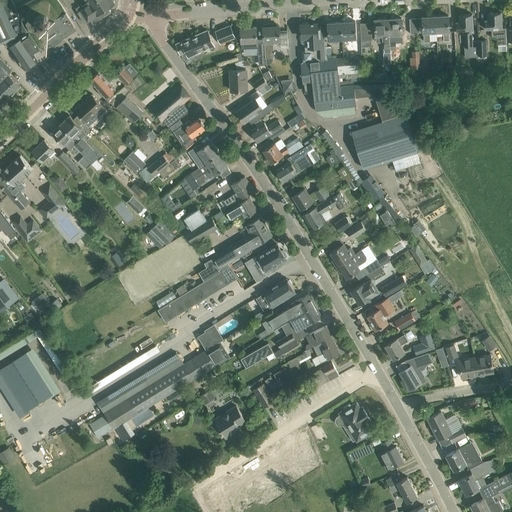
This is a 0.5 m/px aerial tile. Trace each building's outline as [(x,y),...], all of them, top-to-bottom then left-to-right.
[(0,0),(0,41),(4,40),(6,44),(7,43),(9,46),(25,69),(38,60),(34,54),(40,49),(39,47),(38,47),(23,25),(11,0),(0,0)] [(86,0),(88,2),(82,6),(81,4),(75,8),(84,22),(88,20),(115,3),(112,0),(86,0)] [(55,32),(61,38),(76,28),(66,12),(51,22),(51,20),(51,19),(51,17),(50,16),(49,15),(49,14),(47,13),(46,12),(45,12),(43,12),(42,12),(41,12),(39,13),(38,13),(37,14),(36,15),(36,17),(35,18),(35,19),(35,21),(35,22),(36,23),(37,25),(38,26),(39,26),(40,27),(41,28),(43,28),(49,42),(50,41),(48,37),(55,32)] [(501,12),(488,13),(488,20),(485,20),(486,29),(491,29),(491,36),(493,37),(497,37),(497,45),(505,44),(505,41),(507,41),(506,28),(502,28),(501,12)] [(456,22),(457,31),(463,31),(465,57),(472,57),(478,57),(478,56),(478,46),(472,46),(471,30),(473,30),(472,14),(459,15),(459,22),(456,22)] [(449,30),(449,25),(449,15),(436,16),(436,33),(443,33),(444,40),(450,40),(449,30)] [(437,40),(436,33),(436,16),(422,17),(423,32),(424,41),(430,41),(437,40)] [(402,33),(402,28),(401,18),(389,19),(391,49),(391,51),(396,51),(396,48),(396,40),(402,40),(402,33)] [(410,33),(419,33),(418,18),(409,18),(410,33)] [(384,49),(391,49),(389,19),(375,20),(376,42),(383,41),(384,49)] [(356,38),(356,31),(355,21),(342,22),(343,39),(356,38)] [(329,40),(343,39),(342,22),(328,22),(329,40)] [(264,26),(263,26),(264,36),(264,40),(264,42),(266,64),(268,64),(270,63),(272,61),(272,59),(272,57),(274,57),(273,40),(280,39),(280,35),(280,32),(279,25),(270,26),(270,23),(263,24),(264,26)] [(302,24),(300,24),(301,33),(301,36),(301,35),(301,38),(308,37),(308,44),(304,44),(304,50),(302,50),(302,62),(327,60),(326,58),(326,55),(326,46),(325,46),(324,37),(323,27),(317,27),(317,23),(308,24),(308,23),(302,23),(302,24)] [(360,23),(361,47),(371,46),(371,39),(372,39),(372,34),(368,34),(368,23),(360,23)] [(215,31),(219,40),(220,43),(235,37),(230,25),(215,31)] [(256,27),(240,28),(241,38),(241,42),(242,48),(258,47),(257,43),(257,37),(256,27)] [(214,46),(207,30),(176,43),(180,53),(181,53),(183,59),(192,55),(193,56),(194,57),(197,57),(199,57),(201,56),(202,54),(202,52),(202,51),(214,46)] [(486,39),(477,40),(478,46),(478,56),(487,55),(486,39)] [(264,42),(257,43),(258,47),(258,56),(259,65),(266,65),(266,64),(264,42)] [(361,56),(344,57),(345,77),(346,80),(362,80),(361,56)] [(0,82),(11,94),(21,85),(8,72),(12,69),(0,57),(0,82)] [(344,57),(337,58),(339,78),(345,77),(344,57)] [(302,62),(300,62),(300,63),(301,63),(303,83),(304,91),(313,90),(314,92),(316,110),(357,105),(356,96),(374,94),(383,121),(404,115),(393,80),(384,81),(363,81),(354,82),(354,84),(339,86),(339,81),(338,79),(339,79),(339,78),(337,58),(336,58),(326,58),(327,60),(302,62)] [(244,60),(239,62),(235,62),(237,68),(244,66),(244,65),(251,65),(247,59),(244,60)] [(427,71),(426,64),(420,64),(420,79),(439,78),(438,71),(427,71)] [(116,74),(126,85),(133,78),(124,68),(116,74)] [(89,80),(96,87),(108,100),(114,94),(112,92),(116,89),(110,83),(109,82),(114,78),(106,69),(101,73),(99,71),(89,80)] [(231,90),(241,90),(247,90),(246,69),(230,70),(231,82),(233,82),(233,90),(231,90)] [(269,71),(263,74),(267,81),(272,78),(269,71)] [(257,90),(267,83),(264,77),(253,84),(257,90)] [(292,78),(282,79),(282,92),(293,91),(292,78)] [(0,82),(0,95),(5,100),(11,94),(0,82)] [(190,97),(180,84),(151,109),(161,121),(163,119),(169,126),(187,110),(182,104),(190,97)] [(85,123),(90,118),(95,123),(100,118),(99,117),(106,109),(92,94),(75,109),(79,114),(78,115),(85,123)] [(245,105),(237,111),(238,112),(237,113),(239,117),(241,117),(244,121),(255,114),(259,119),(266,113),(273,108),(278,105),(286,99),(283,94),(262,108),(260,105),(255,98),(245,105)] [(126,97),(117,107),(135,123),(141,116),(135,111),(137,108),(126,97)] [(302,112),(287,121),(291,126),(306,117),(302,112)] [(383,121),(352,131),(363,168),(418,151),(406,114),(404,115),(383,121)] [(70,115),(61,123),(96,159),(99,156),(82,138),(87,133),(82,128),(76,122),(70,115)] [(184,124),(173,132),(178,138),(179,137),(180,136),(185,142),(183,143),(187,149),(198,140),(194,136),(197,134),(206,128),(198,117),(191,122),(190,120),(184,124)] [(259,125),(250,131),(252,133),(251,134),(253,136),(254,136),(258,142),(269,134),(272,138),(285,130),(278,120),(278,119),(267,126),(264,122),(259,125)] [(61,123),(52,132),(59,139),(64,144),(69,149),(74,145),(91,164),(96,159),(61,123)] [(289,151),(292,155),(304,147),(298,137),(279,149),(275,143),(263,150),(271,163),(283,155),(289,151)] [(54,149),(51,146),(44,139),(33,150),(42,161),(43,160),(48,166),(54,161),(48,155),(54,149)] [(202,156),(206,162),(219,153),(210,141),(198,150),(192,155),(196,160),(202,156)] [(304,147),(292,155),(288,158),(290,161),(284,165),(276,170),(283,182),(320,158),(310,143),(304,147)] [(328,155),(333,162),(341,157),(335,148),(331,150),(333,152),(328,155)] [(84,172),(63,150),(57,156),(77,178),(84,172)] [(133,151),(124,160),(137,172),(145,163),(142,161),(134,152),(133,151)] [(173,160),(154,175),(158,180),(163,176),(163,177),(179,164),(179,165),(189,158),(184,151),(173,159),(173,160)] [(167,152),(148,167),(154,175),(173,160),(173,159),(167,152)] [(215,174),(219,171),(227,166),(219,153),(206,162),(180,180),(185,186),(188,184),(192,190),(199,185),(195,178),(204,173),(208,178),(215,174)] [(0,184),(21,208),(30,201),(21,192),(25,189),(24,188),(25,187),(19,180),(33,168),(20,155),(3,171),(0,167),(0,184)] [(350,174),(345,178),(349,183),(354,179),(350,174)] [(60,192),(67,186),(59,175),(51,180),(60,192)] [(232,184),(237,192),(224,200),(228,206),(253,190),(245,176),(232,184)] [(354,179),(349,183),(353,189),(358,185),(354,179)] [(49,200),(38,209),(45,218),(65,203),(49,182),(40,189),(49,200)] [(143,192),(134,183),(130,188),(139,196),(143,192)] [(301,190),(292,196),(301,209),(309,204),(319,198),(320,200),(324,198),(330,194),(328,192),(325,185),(314,192),(309,195),(305,188),(301,190)] [(312,208),(303,214),(313,229),(321,223),(326,220),(326,219),(332,215),(328,209),(336,203),(339,208),(347,203),(339,191),(334,194),(331,196),(325,200),(312,208)] [(128,199),(126,201),(131,206),(138,213),(144,206),(137,200),(132,195),(129,198),(128,199)] [(244,218),(248,215),(257,210),(249,196),(240,202),(229,209),(232,215),(240,211),(244,218)] [(182,217),(190,229),(205,219),(196,207),(182,217)] [(221,210),(214,215),(217,220),(224,214),(221,210)] [(0,224),(11,239),(17,234),(0,212),(0,224)] [(346,215),(334,223),(340,232),(352,224),(346,215)] [(370,218),(369,215),(346,230),(351,238),(366,229),(365,228),(371,224),(368,219),(370,218)] [(42,231),(33,218),(26,223),(21,216),(13,222),(27,241),(42,231)] [(220,268),(253,248),(261,243),(260,241),(272,234),(261,216),(248,224),(246,226),(250,234),(213,256),(220,268)] [(175,235),(159,220),(146,234),(160,248),(164,244),(165,246),(175,235)] [(210,234),(203,223),(186,233),(192,244),(210,234)] [(414,225),(410,228),(416,236),(420,233),(414,225)] [(343,243),(339,246),(330,251),(335,258),(332,260),(334,263),(337,261),(339,264),(355,254),(350,247),(347,249),(343,243)] [(286,258),(285,256),(286,255),(283,250),(281,251),(277,244),(254,257),(263,272),(286,258)] [(417,246),(410,250),(413,254),(420,250),(417,246)] [(362,249),(355,254),(339,264),(340,267),(338,268),(340,271),(342,270),(347,277),(360,269),(358,266),(364,261),(366,259),(366,257),(366,256),(362,249)] [(377,258),(364,266),(368,274),(381,266),(389,261),(391,260),(387,255),(378,260),(377,258)] [(231,265),(234,271),(249,264),(247,259),(231,265)] [(237,277),(230,265),(219,272),(226,283),(226,284),(227,283),(236,277),(236,278),(237,277)] [(360,285),(351,290),(359,303),(371,296),(371,295),(379,291),(375,284),(373,281),(386,273),(381,266),(368,274),(371,278),(363,283),(360,285)] [(10,276),(19,272),(16,267),(8,271),(10,276)] [(402,275),(381,288),(386,295),(407,282),(402,275)] [(265,292),(265,293),(258,298),(265,310),(273,305),(273,306),(295,292),(291,285),(292,284),(290,280),(288,280),(287,278),(265,292)] [(3,279),(0,281),(0,310),(0,312),(18,298),(3,279)] [(166,320),(206,296),(207,296),(206,295),(199,284),(158,309),(165,320),(166,321),(166,320)] [(390,300),(402,293),(400,289),(388,296),(390,300)] [(42,293),(31,301),(38,309),(48,300),(42,293)] [(265,318),(272,330),(285,322),(290,319),(315,305),(309,294),(290,304),(291,306),(283,310),(282,309),(265,318)] [(375,328),(376,330),(388,323),(382,313),(386,311),(387,313),(393,309),(390,303),(387,297),(376,304),(379,309),(367,316),(371,321),(369,322),(373,329),(375,328)] [(322,317),(315,305),(290,319),(285,322),(286,323),(288,326),(293,323),(296,330),(320,317),(322,317)] [(420,317),(415,309),(394,322),(399,329),(420,317)] [(306,344),(305,347),(307,349),(308,348),(313,346),(332,337),(326,326),(317,330),(314,332),(309,334),(305,335),(309,343),(306,344)] [(206,330),(197,336),(206,349),(206,350),(215,345),(215,344),(206,330)] [(276,342),(280,348),(295,339),(291,332),(276,342)] [(416,355),(435,348),(430,333),(420,336),(423,344),(413,347),(416,355)] [(397,338),(393,340),(385,345),(393,359),(405,351),(401,345),(408,340),(404,334),(397,338)] [(489,349),(496,344),(489,334),(482,340),(489,349)] [(332,337),(313,346),(318,355),(321,362),(327,359),(331,357),(340,353),(332,337)] [(274,352),(266,356),(269,360),(276,356),(283,352),(284,353),(298,344),(295,339),(280,348),(274,352)] [(127,398),(104,412),(114,428),(137,414),(194,379),(216,366),(230,357),(226,351),(220,341),(215,345),(206,350),(206,349),(184,363),(127,398)] [(268,342),(241,358),(246,368),(266,356),(274,352),(268,342)] [(88,392),(158,350),(154,343),(85,386),(88,392)] [(449,358),(458,355),(454,343),(446,346),(449,358)] [(32,347),(0,365),(0,387),(16,415),(58,390),(32,347)] [(305,352),(288,361),(291,367),(312,356),(308,348),(307,349),(304,350),(305,352)] [(433,360),(428,351),(404,360),(408,366),(400,371),(410,388),(418,383),(419,384),(426,380),(420,368),(433,360)] [(477,374),(493,372),(490,354),(474,357),(477,374)] [(477,374),(474,357),(459,359),(462,377),(477,374)] [(315,387),(337,376),(339,375),(332,362),(323,367),(309,376),(315,387)] [(271,376),(264,380),(271,392),(283,384),(279,378),(274,382),(271,376)] [(252,389),(253,390),(263,407),(274,401),(271,396),(263,383),(252,389)] [(205,404),(216,399),(211,389),(200,395),(205,404)] [(460,401),(450,405),(452,411),(463,407),(460,401)] [(351,406),(350,403),(343,407),(345,410),(340,413),(346,422),(343,424),(353,441),(357,439),(357,440),(373,430),(367,420),(370,419),(362,407),(360,408),(356,403),(351,406)] [(245,420),(240,412),(236,406),(222,415),(224,419),(217,423),(226,438),(240,428),(238,425),(245,420)] [(446,420),(441,411),(427,418),(438,439),(452,432),(453,434),(452,434),(455,440),(466,435),(462,427),(453,432),(449,425),(448,425),(446,420)] [(90,423),(98,437),(113,427),(105,414),(90,423)] [(0,447),(9,444),(0,418),(0,447)] [(117,427),(124,438),(133,431),(130,427),(127,429),(123,423),(117,427)] [(385,451),(378,454),(381,460),(386,469),(393,466),(395,465),(404,460),(396,445),(394,446),(390,439),(381,443),(385,451)] [(287,456),(282,458),(289,476),(290,476),(290,475),(297,472),(299,475),(312,466),(311,465),(308,459),(319,455),(322,462),(323,462),(316,444),(315,444),(316,448),(302,453),(302,451),(297,443),(284,451),(287,456)] [(455,450),(446,454),(446,455),(447,455),(454,469),(454,470),(463,465),(467,463),(470,468),(483,462),(480,456),(473,459),(465,444),(459,448),(455,450)] [(366,445),(349,453),(352,461),(370,452),(366,445)] [(9,447),(0,451),(0,457),(4,465),(15,459),(9,447)] [(472,473),(459,479),(466,494),(478,488),(480,487),(480,486),(486,484),(482,476),(490,472),(489,470),(486,464),(485,461),(483,462),(470,468),(469,468),(470,468),(472,473)] [(270,467),(267,462),(251,472),(258,484),(255,486),(256,486),(264,499),(278,490),(281,496),(290,490),(291,492),(291,491),(290,490),(284,480),(287,478),(277,462),(270,467)] [(484,498),(471,505),(475,511),(499,511),(502,511),(503,509),(499,501),(497,500),(495,502),(495,501),(493,496),(492,495),(498,491),(498,490),(511,482),(511,470),(505,474),(486,484),(480,486),(480,487),(486,497),(484,498)] [(386,479),(390,487),(393,492),(402,488),(408,501),(418,496),(407,476),(402,479),(399,472),(386,479)] [(395,511),(398,511),(394,501),(368,511),(395,511)]
